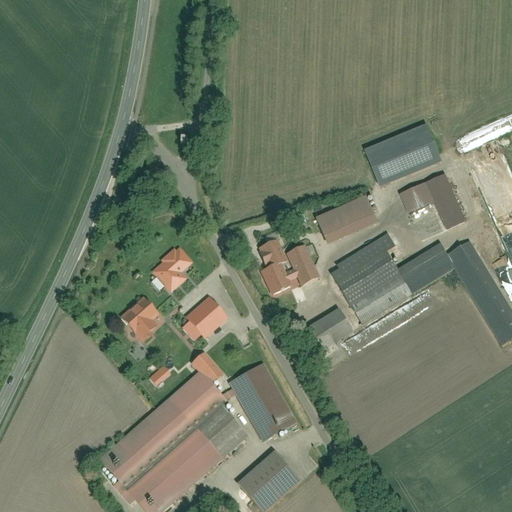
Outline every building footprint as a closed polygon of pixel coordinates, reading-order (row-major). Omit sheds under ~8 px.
[(365,150),(379,188),(443,165),(429,127),(365,150)] [(447,177),(404,196),(423,241),(467,222),(447,177)] [(370,198),(319,219),(330,245),(381,224),(370,198)] [(399,250),(391,235),(340,265),(342,269),(334,274),(341,284),(392,255),(399,250)] [(288,261),(279,242),(261,251),(270,270),(283,264),(288,261)] [(502,346),(511,339),(511,307),(474,243),(450,257),(457,270),(502,346)] [(404,276),(415,295),(457,270),(450,257),(444,247),(401,271),(404,276)] [(322,279),(307,248),(290,256),(296,270),(303,283),(305,287),(322,279)] [(165,264),(155,273),(173,293),(189,279),(184,274),(194,264),(181,250),(178,252),(176,250),(163,262),(165,264)] [(341,284),(353,305),(404,276),(401,271),(392,255),(341,284)] [(270,270),(264,273),(275,296),(294,287),(288,274),(283,264),(270,270)] [(303,283),(296,270),(288,274),(294,287),(303,283)] [(415,295),(404,276),(353,305),(364,324),(415,295)] [(146,299),(123,320),(145,344),(160,330),(152,322),(160,314),(146,299)] [(210,299),(189,319),(192,323),(204,336),(208,340),(229,320),(210,299)] [(341,310),(305,331),(319,355),(355,335),(341,310)] [(204,336),(192,323),(185,330),(197,343),(204,336)] [(224,375),(206,354),(194,365),(202,374),(212,386),(224,375)] [(266,365),(233,383),(265,443),(299,425),(266,365)] [(165,367),(151,379),(157,386),(171,375),(165,367)] [(202,374),(102,461),(127,490),(224,406),(227,403),(212,386),(202,374)] [(165,511),(251,438),(224,406),(127,490),(146,511),(165,511)] [(277,453),(242,486),(265,511),(271,511),(304,483),(277,453)]
